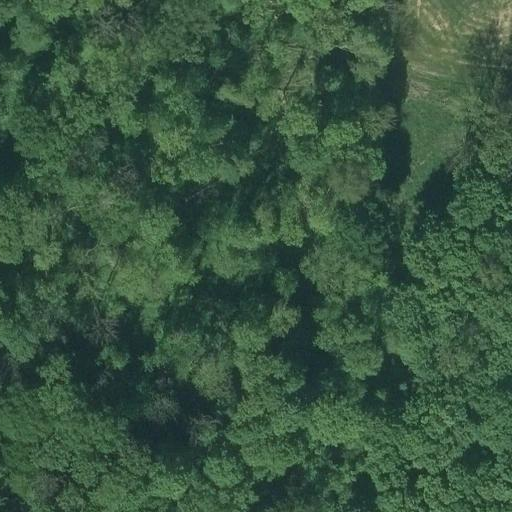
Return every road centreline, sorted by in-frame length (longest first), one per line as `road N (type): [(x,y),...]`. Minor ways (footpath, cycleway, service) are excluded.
road 1 (track): [(0,319),(64,0)]
road 2 (track): [(16,511),(0,374)]
